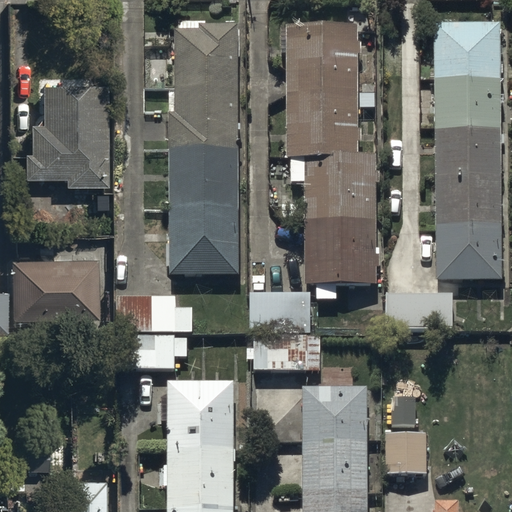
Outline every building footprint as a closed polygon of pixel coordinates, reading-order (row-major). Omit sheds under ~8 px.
[(172,274),(237,274),(237,24),(172,24),(172,274)] [(439,282),(502,281),(499,25),(436,26),(439,282)] [(363,287),(361,28),(291,28),(293,287),(363,287)] [(63,187),(104,187),(105,81),(42,81),(42,124),(21,124),(21,181),(63,181),(63,187)] [(107,197),(70,197),(70,234),(106,234),(107,197)] [(97,255),(11,258),(14,336),(56,334),(55,318),(100,316),(97,255)] [(451,296),(388,296),(388,332),(451,332),(451,296)] [(307,297),(251,297),(251,332),(307,332),(307,297)] [(174,298),(114,299),(114,336),(190,335),(190,310),(174,310),(174,298)] [(115,339),(115,370),(173,370),(173,357),(186,358),(186,339),(115,339)] [(255,339),(255,374),(318,374),(318,339),(255,339)] [(230,511),(231,384),(166,384),(164,511),(230,511)] [(366,511),(367,391),(303,391),(302,511),(366,511)] [(412,400),(390,401),(390,429),(413,428),(412,400)] [(484,405),(470,405),(470,445),(481,445),(481,435),(484,436),(484,405)] [(384,436),(385,482),(425,481),(424,436),(384,436)] [(46,450),(24,451),(25,476),(46,476),(46,450)] [(101,511),(101,486),(67,486),(67,511),(101,511)] [(457,511),(457,502),(434,502),(433,511),(457,511)]
